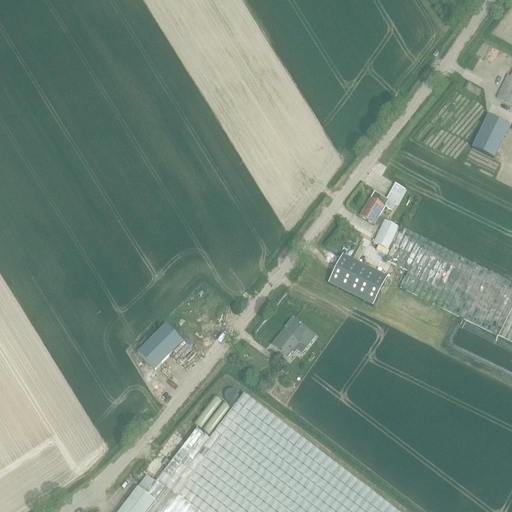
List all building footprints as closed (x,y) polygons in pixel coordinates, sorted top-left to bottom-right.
[(511,107),(511,73),(509,79),(507,78),(496,100),(511,107)] [(510,127),(488,117),(472,149),(494,160),(510,127)] [(396,184),(388,198),(398,204),(406,190),(396,184)] [(375,194),(361,218),(374,226),(385,208),(392,212),(396,206),(375,194)] [(399,228),(385,221),(374,243),(388,250),(399,228)] [(511,284),(401,229),(385,261),(408,272),(401,289),(511,343),(511,284)] [(343,256),(328,284),(373,307),(387,278),(343,256)] [(278,339),(272,346),(287,358),(292,352),(294,354),(297,351),(301,355),(315,338),(300,326),(301,326),(300,324),(299,325),(294,321),(292,323),(291,322),(286,328),(288,329),(279,340),(278,339)] [(155,371),(183,343),(166,325),(138,354),(155,371)] [(176,392),(180,388),(171,379),(167,383),(176,392)] [(225,396),(226,399),(228,402),(231,403),(235,403),(238,400),(239,397),(238,393),(236,390),(232,389),(228,390),(226,393),(225,396)] [(393,511),(242,396),(208,441),(195,431),(155,484),(153,482),(143,495),(136,490),(118,511),(393,511)] [(194,423),(201,429),(222,401),(215,396),(194,423)] [(202,429),(209,435),(231,408),(223,402),(202,429)] [(146,476),(137,488),(143,491),(152,480),(146,476)]
